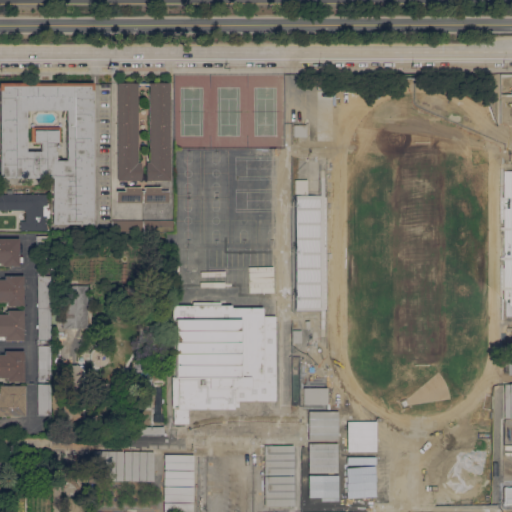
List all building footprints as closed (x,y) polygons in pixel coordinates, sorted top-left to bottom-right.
[(52,224),(52,177),(0,177),(0,82),(93,82),(93,90),(92,90),(92,224),(52,224)] [(116,83),(136,83),(136,162),(139,162),(139,180),(116,180),(116,83)] [(145,162),(148,162),(148,85),(147,85),(147,83),(168,83),(169,180),(145,180),(145,162)] [(305,125),(305,137),(293,137),(293,125),(305,125)] [(295,175),(307,175),(307,195),(295,195),(295,180),(295,175)] [(116,202),(116,191),(124,191),(124,186),(140,187),(140,190),(142,191),(142,202),(116,202)] [(142,191),(144,191),(144,186),(159,187),(159,190),(168,190),(167,203),(142,202),(142,191)] [(0,194),(7,194),(7,190),(12,190),(12,194),(37,194),(37,187),(40,187),(40,194),(46,194),(46,203),(49,203),(49,217),(46,217),(46,230),(20,230),(20,221),(25,221),(25,209),(0,209),(0,194)] [(111,232),(111,225),(111,221),(142,220),(142,231),(111,232)] [(142,220),(172,220),(173,231),(142,231),(142,220)] [(48,236),(48,270),(36,270),(36,236),(48,236)] [(0,238),(17,238),(18,266),(2,266),(2,265),(0,265),(0,238)] [(69,280),(57,280),(57,259),(69,259),(69,280)] [(37,308),(37,276),(38,276),(38,272),(43,272),(43,276),(49,275),(49,308),(37,308)] [(0,279),(4,279),(4,276),(22,275),(22,305),(7,305),(7,302),(0,302),(0,279)] [(87,285),(87,328),(61,328),(61,319),(63,319),(63,285),(87,285)] [(191,305),(191,302),(220,302),(220,305),(230,305),(230,307),(261,307),(262,316),(275,316),(275,401),(237,401),(237,406),(233,406),(233,408),(188,409),(188,423),(173,423),(173,408),(171,408),(171,377),(173,377),(173,321),(171,321),(171,305),(191,305)] [(49,340),(43,340),(43,343),(38,343),(38,340),(37,340),(37,308),(49,308),(49,340)] [(0,314),(6,314),(6,310),(22,310),(22,340),(4,340),(4,336),(0,336),(0,314)] [(301,330),(301,342),(292,343),(292,330),(301,330)] [(49,346),(49,378),(43,378),(43,381),(38,381),(38,378),(37,378),(37,346),(49,346)] [(0,355),(3,355),(3,351),(22,351),(22,354),(23,354),(23,358),(22,358),(22,370),(23,370),(23,373),(23,381),(20,381),(20,382),(17,382),(17,381),(15,381),(15,382),(9,382),(6,382),(6,380),(5,380),(5,379),(0,379),(0,355)] [(159,362),(159,372),(134,372),(134,362),(159,362)] [(84,365),(84,424),(63,424),(63,365),(84,365)] [(151,389),(135,388),(135,378),(151,378),(151,389)] [(48,384),(48,414),(36,414),(36,384),(48,384)] [(0,385),(24,386),(24,416),(0,415),(0,385)] [(327,388),(326,404),(303,404),(303,388),(327,388)] [(138,406),(121,407),(121,396),(138,395),(138,406)] [(132,419),(132,431),(121,432),(121,420),(132,419)] [(163,426),(163,434),(135,434),(135,427),(163,426)] [(293,445),(293,474),(264,475),(264,445),(293,445)] [(123,452),(122,480),(92,480),(93,451),(123,452)] [(152,481),(123,480),(124,451),(153,451),(152,481)] [(193,455),(192,470),(163,469),(164,454),(193,455)] [(193,471),(193,486),(163,485),(163,470),(193,471)] [(293,476),(293,505),(264,506),(264,476),(293,476)] [(193,487),(192,502),(163,501),(163,486),(193,487)] [(511,487),(511,504),(503,504),(503,487),(511,487)] [(192,503),(192,511),(163,511),(163,502),(192,503)]
